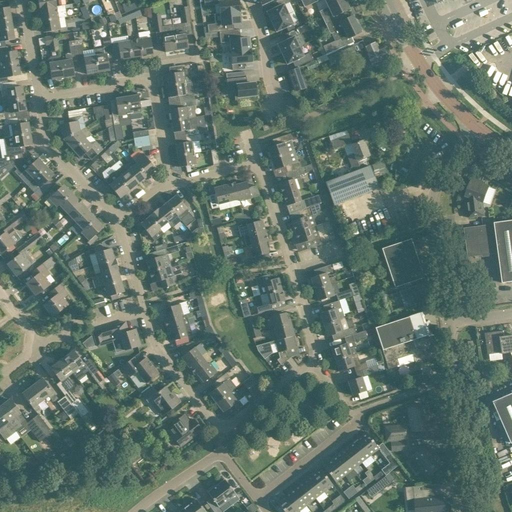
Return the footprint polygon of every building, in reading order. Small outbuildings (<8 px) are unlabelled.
[(40,10),(40,14),(65,10),(65,9),(65,6),(59,6),(56,7),(55,0),(37,0),(39,10),(40,10)] [(123,8),(125,13),(136,9),(134,3),(128,6),(125,0),(122,0),(118,2),(121,8),(123,8)] [(239,12),(237,0),(234,0),(229,1),(229,0),(203,0),(204,6),(219,4),(220,14),(239,12)] [(276,8),(267,12),(271,22),(288,14),(283,5),(290,2),(289,0),(278,0),(273,2),(276,8)] [(322,18),(326,25),(339,19),(338,18),(344,15),(342,12),(349,9),(346,3),(348,2),(346,0),(324,0),(330,11),(328,12),(330,14),(322,18)] [(187,4),(179,5),(182,22),(190,21),(189,16),(187,4)] [(0,8),(0,19),(11,18),(9,7),(0,8)] [(152,17),(150,7),(143,8),(144,13),(143,15),(151,19),(152,17)] [(65,10),(40,14),(44,33),(60,30),(58,18),(67,17),(65,10)] [(106,13),(111,23),(116,20),(114,15),(112,16),(110,12),(106,13)] [(240,24),(239,12),(220,14),(221,23),(207,25),(207,27),(208,33),(209,33),(219,32),(233,30),(233,24),(240,24)] [(133,13),(123,17),(125,22),(135,18),(133,13)] [(174,34),(172,25),(162,26),(161,19),(160,19),(159,15),(153,16),(156,33),(162,32),(165,52),(176,50),(174,34)] [(271,22),(275,32),(286,27),(292,25),(287,15),(271,22)] [(360,31),(362,30),(359,24),(357,25),(352,16),(346,20),(344,15),(338,18),(339,19),(326,25),(330,34),(337,31),(341,39),(323,48),(322,46),(318,48),(321,56),(345,46),(342,41),(348,38),(348,39),(360,33),(360,31)] [(107,24),(104,17),(99,20),(101,26),(107,24)] [(11,18),(0,19),(0,30),(13,29),(11,18)] [(184,23),(172,25),(174,34),(176,50),(188,49),(184,25),(184,23)] [(292,25),(286,27),(289,33),(295,30),(292,24),(292,25)] [(289,33),(285,34),(288,40),(294,37),(301,34),(298,28),(295,30),(289,33)] [(0,47),(5,47),(5,41),(14,40),(13,29),(0,30),(0,47)] [(233,30),(219,32),(220,43),(230,42),(231,52),(250,50),(248,38),(240,39),(239,30),(233,30)] [(138,33),(139,39),(142,56),(153,54),(149,31),(138,33)] [(56,36),(54,36),(44,38),(45,45),(49,45),(50,52),(58,50),(56,36)] [(277,45),(282,55),(298,47),(294,37),(288,40),(277,45)] [(105,48),(94,50),(95,56),(98,72),(109,70),(108,64),(114,63),(113,55),(111,45),(110,38),(104,39),(105,48)] [(139,39),(128,41),(131,58),(142,56),(139,39)] [(81,40),(75,41),(77,56),(83,55),(81,40)] [(77,56),(75,41),(69,42),(70,54),(71,57),(71,56),(77,56)] [(117,43),(120,60),(131,58),(128,41),(117,43)] [(380,65),(380,63),(388,59),(382,47),(378,48),(376,43),(364,48),(365,50),(357,54),(364,70),(374,65),(375,67),(380,65)] [(345,46),(321,56),(319,58),(321,62),(325,60),(323,58),(326,56),(331,66),(355,56),(351,46),(346,48),(345,46)] [(282,55),(286,65),(303,57),(298,47),(282,55)] [(250,50),(231,52),(232,63),(231,63),(232,70),(244,69),(243,62),(251,62),(250,50)] [(0,53),(0,65),(18,63),(16,51),(0,53)] [(60,61),(63,78),(74,76),(71,56),(71,57),(70,54),(65,55),(66,60),(60,61)] [(63,78),(60,61),(59,56),(50,57),(48,60),(51,80),(55,79),(56,81),(62,80),(61,78),(63,78)] [(95,56),(83,58),(86,74),(98,72),(95,56)] [(317,60),(306,65),(308,71),(319,66),(317,60)] [(0,78),(20,75),(18,63),(0,65),(0,78)] [(197,66),(198,76),(199,81),(205,80),(203,65),(197,66)] [(294,92),(305,89),(298,68),(287,71),(294,92)] [(166,74),(168,86),(185,83),(184,77),(188,77),(187,69),(182,70),(182,72),(166,74)] [(179,96),(180,102),(195,99),(194,93),(193,94),(191,82),(185,83),(168,86),(168,87),(166,88),(167,94),(170,94),(170,97),(179,96)] [(2,97),(3,102),(24,98),(22,86),(6,89),(7,96),(2,97)] [(246,88),(227,90),(227,97),(233,96),(235,110),(250,109),(250,106),(256,106),(256,104),(257,104),(256,98),(255,98),(255,94),(247,94),(246,88)] [(127,97),(131,120),(141,119),(140,112),(141,112),(138,95),(127,97)] [(131,120),(127,97),(115,99),(117,110),(111,111),(114,126),(120,125),(119,122),(131,120)] [(0,120),(16,118),(15,112),(26,111),(24,98),(3,102),(4,112),(0,113),(0,120)] [(170,110),(171,121),(196,117),(195,111),(194,106),(196,105),(195,99),(180,102),(180,108),(170,110)] [(103,106),(92,108),(93,113),(96,113),(97,120),(104,115),(104,111),(103,106)] [(184,131),(185,137),(203,134),(207,133),(207,129),(206,127),(197,128),(196,117),(171,121),(173,133),(184,131)] [(0,125),(11,124),(13,137),(30,134),(28,122),(17,124),(16,118),(0,120),(0,125)] [(60,125),(63,139),(80,131),(78,121),(75,122),(74,118),(64,120),(65,124),(60,125)] [(148,136),(147,130),(133,132),(133,138),(148,136)] [(63,139),(73,150),(85,139),(86,138),(80,131),(63,139)] [(328,137),(330,142),(333,149),(351,143),(347,131),(328,137)] [(13,137),(4,138),(7,155),(4,155),(5,158),(0,159),(0,168),(15,161),(23,158),(22,153),(21,147),(32,145),(30,134),(13,137)] [(175,144),(177,156),(194,153),(192,142),(204,140),(203,134),(185,137),(186,143),(175,144)] [(267,148),(271,159),(295,151),(291,140),(292,140),(290,134),(276,139),(278,144),(267,148)] [(85,139),(73,150),(80,158),(85,153),(92,160),(103,150),(95,142),(91,145),(85,139)] [(333,180),(326,183),(334,205),(342,203),(369,192),(378,189),(369,166),(368,167),(364,158),(369,156),(363,141),(351,145),(350,146),(353,154),(347,156),(353,172),(333,180)] [(113,144),(109,148),(112,152),(117,148),(113,144)] [(112,152),(109,148),(104,153),(100,156),(104,160),(108,156),(112,152)] [(210,150),(211,155),(213,165),(219,164),(217,149),(210,150)] [(285,167),(287,172),(301,168),(299,162),(298,162),(295,151),(271,159),(275,170),(285,167)] [(194,153),(177,156),(179,167),(196,165),(194,153)] [(143,154),(134,161),(146,177),(156,169),(143,154)] [(14,172),(27,185),(46,167),(38,158),(30,166),(25,161),(14,172)] [(136,164),(127,171),(138,184),(146,177),(134,161),(136,164)] [(91,166),(94,170),(99,165),(95,162),(91,166)] [(118,178),(129,191),(138,184),(127,171),(123,166),(114,173),(118,178)] [(46,167),(27,185),(39,198),(50,187),(46,183),(54,175),(46,167)] [(283,195),(297,190),(303,188),(299,175),(306,173),(304,167),(301,168),(287,172),(285,173),(288,181),(279,184),(283,195)] [(118,178),(114,173),(113,172),(104,179),(120,198),(129,191),(118,178)] [(466,196),(466,201),(469,218),(484,215),(483,203),(483,202),(483,203),(489,187),(482,183),(482,182),(472,179),(466,196)] [(247,182),(236,185),(235,185),(239,199),(239,201),(251,198),(247,182)] [(235,183),(224,186),(229,202),(239,199),(235,185),(236,185),(235,183)] [(57,207),(59,205),(71,193),(63,185),(55,193),(52,190),(44,197),(47,200),(49,198),(57,207)] [(13,196),(18,191),(13,186),(8,191),(13,196)] [(229,202),(224,186),(214,188),(215,194),(208,196),(212,209),(219,207),(218,205),(229,202)] [(0,194),(0,205),(11,197),(6,190),(0,194)] [(295,212),(299,211),(309,206),(321,203),(318,195),(301,201),(297,190),(283,195),(286,206),(292,204),(295,212)] [(59,205),(67,213),(79,202),(71,193),(59,205)] [(176,195),(167,203),(177,216),(180,220),(181,221),(185,226),(194,219),(189,212),(186,209),(185,206),(188,204),(184,198),(180,201),(176,195)] [(67,213),(75,222),(87,210),(79,202),(67,213)] [(167,203),(158,210),(169,223),(172,227),(181,221),(180,220),(177,216),(167,203)] [(255,207),(254,210),(254,213),(257,215),(261,214),(263,211),(262,208),(259,206),(255,207)] [(292,221),(295,233),(316,226),(309,206),(299,211),(301,218),(292,221)] [(157,209),(148,216),(149,217),(160,230),(159,229),(167,222),(168,223),(169,223),(158,210),(157,209)] [(75,222),(83,230),(95,219),(87,210),(75,222)] [(31,232),(34,236),(38,233),(22,212),(11,220),(16,227),(24,220),(32,231),(31,232)] [(149,217),(140,224),(145,229),(142,232),(146,238),(149,235),(151,237),(160,230),(149,217)] [(51,222),(55,226),(59,222),(55,218),(51,222)] [(95,219),(83,230),(81,232),(89,241),(87,243),(90,245),(98,238),(95,235),(102,229),(103,227),(95,219)] [(241,237),(243,236),(265,231),(262,220),(238,226),(241,237)] [(468,228),(465,232),(467,254),(472,257),(499,254),(503,283),(511,282),(511,220),(494,223),(495,224),(468,228)] [(59,222),(55,226),(58,230),(63,226),(59,222)] [(204,233),(202,223),(196,225),(198,235),(204,233)] [(316,226),(295,233),(299,244),(305,242),(307,250),(322,245),(316,226)] [(20,240),(15,233),(12,229),(6,233),(5,233),(0,236),(0,254),(6,250),(7,249),(13,245),(20,240)] [(246,247),(249,246),(265,242),(268,242),(265,231),(243,236),(246,247)] [(16,277),(24,270),(29,267),(34,263),(29,256),(25,251),(30,247),(31,249),(43,240),(38,233),(34,236),(19,248),(23,253),(20,255),(7,265),(10,269),(9,271),(13,277),(15,275),(16,277)] [(386,296),(391,312),(418,303),(428,300),(423,284),(421,284),(420,279),(424,278),(411,239),(381,249),(385,258),(396,293),(386,296)] [(268,253),(265,242),(249,246),(252,258),(268,253)] [(50,249),(53,252),(58,249),(54,244),(49,247),(50,249)] [(146,261),(149,272),(164,267),(170,265),(165,249),(166,248),(165,244),(155,247),(156,251),(152,253),(153,258),(146,261)] [(7,249),(6,250),(8,254),(15,248),(13,245),(7,249)] [(95,253),(98,264),(114,259),(111,248),(104,250),(103,246),(96,249),(97,253),(95,253)] [(54,255),(53,252),(50,249),(46,252),(50,258),(52,257),(54,255)] [(191,251),(185,253),(187,260),(193,258),(191,251)] [(350,267),(359,264),(356,253),(347,256),(350,267)] [(50,258),(47,260),(52,266),(56,262),(52,257),(50,258)] [(68,263),(68,265),(72,272),(79,270),(76,259),(76,258),(73,260),(68,263)] [(101,275),(117,270),(118,270),(115,259),(114,259),(98,264),(98,265),(99,264),(102,274),(101,275)] [(164,267),(149,272),(153,283),(156,282),(158,288),(162,286),(163,289),(172,285),(176,284),(174,276),(182,273),(179,263),(170,265),(164,267)] [(41,264),(40,266),(32,272),(36,277),(27,284),(36,296),(50,285),(45,278),(49,274),(41,264)] [(310,278),(314,289),(335,282),(334,277),(328,279),(326,274),(332,272),(330,265),(312,271),(313,271),(314,271),(315,276),(310,278)] [(101,275),(104,286),(121,281),(117,270),(101,275)] [(345,272),(347,279),(348,278),(354,276),(351,270),(346,272),(345,272)] [(77,278),(80,283),(85,280),(81,275),(77,278)] [(260,295),(267,293),(281,289),(278,278),(270,280),(269,275),(255,278),(260,295)] [(85,280),(80,283),(81,284),(79,286),(84,292),(90,290),(89,284),(85,280)] [(121,281),(104,286),(108,297),(110,296),(112,300),(118,298),(117,294),(124,292),(121,281)] [(335,282),(314,289),(318,301),(334,296),(332,290),(337,288),(335,282)] [(60,285),(56,288),(48,294),(52,299),(43,306),(52,317),(68,305),(63,298),(68,295),(60,285)] [(257,314),(265,312),(278,308),(277,303),(284,301),(283,297),(285,295),(284,292),(282,291),(281,289),(267,293),(270,304),(255,308),(257,314)] [(336,294),(338,301),(339,301),(352,296),(353,296),(351,289),(336,294)] [(353,296),(352,296),(358,313),(365,311),(361,300),(359,294),(353,296)] [(103,299),(94,302),(96,308),(105,305),(103,299)] [(319,313),(323,325),(345,318),(339,301),(338,301),(327,305),(329,310),(319,313)] [(163,309),(166,320),(167,320),(180,316),(183,316),(179,304),(163,309)] [(248,309),(242,311),(243,318),(247,317),(250,316),(248,309)] [(272,329),(274,329),(291,324),(288,316),(286,316),(285,313),(276,315),(268,317),(272,329)] [(375,328),(382,350),(388,369),(397,366),(397,367),(417,361),(417,362),(431,358),(432,357),(433,357),(434,356),(434,355),(435,354),(435,353),(435,352),(435,351),(433,345),(432,345),(433,346),(431,346),(420,313),(375,328)] [(164,321),(167,331),(190,324),(187,314),(183,316),(180,316),(167,320),(166,320),(164,321)] [(342,332),(344,338),(356,333),(354,327),(348,329),(345,318),(323,325),(327,337),(342,332)] [(125,322),(95,332),(93,332),(97,345),(113,340),(121,338),(124,350),(140,345),(135,329),(128,332),(125,322)] [(190,324),(167,331),(171,342),(187,337),(186,336),(193,334),(190,324)] [(274,329),(277,340),(292,336),(294,336),(291,324),(274,329)] [(331,348),(335,360),(356,353),(354,348),(356,347),(354,341),(367,337),(367,336),(373,334),(371,329),(372,329),(371,325),(368,326),(369,329),(365,331),(365,330),(356,333),(344,338),(346,343),(331,348)] [(485,333),(488,355),(502,353),(502,354),(511,353),(511,354),(511,335),(504,336),(504,331),(485,333)] [(295,348),(295,347),(296,347),(297,345),(296,342),(294,341),(293,341),(292,336),(277,340),(256,346),(258,351),(264,359),(272,353),(270,345),(276,344),(280,358),(277,360),(281,365),(289,359),(286,354),(285,351),(295,348)] [(90,348),(95,342),(90,337),(84,343),(90,348)] [(218,349),(221,354),(226,350),(222,346),(218,349)] [(181,357),(187,366),(201,356),(194,347),(181,357)] [(226,350),(221,354),(225,358),(229,355),(226,350)] [(62,360),(72,373),(79,381),(85,376),(84,374),(88,371),(73,351),(62,360)] [(354,367),(356,372),(368,368),(366,363),(360,364),(356,353),(335,360),(339,372),(354,367)] [(194,375),(196,374),(196,373),(208,365),(207,364),(201,356),(187,366),(194,375)] [(133,358),(125,364),(122,367),(130,377),(137,372),(146,383),(158,374),(146,358),(138,364),(133,358)] [(67,376),(72,373),(62,360),(51,368),(61,381),(67,376)] [(196,373),(196,374),(203,383),(217,372),(209,363),(207,364),(208,365),(196,373)] [(368,368),(356,372),(357,378),(348,381),(352,396),(366,391),(362,377),(364,377),(379,371),(380,373),(385,372),(383,363),(381,364),(368,368)] [(91,376),(100,387),(104,392),(112,385),(106,377),(103,380),(96,372),(91,376)] [(215,402),(216,403),(230,392),(233,390),(236,387),(229,378),(230,378),(226,373),(214,382),(217,387),(209,394),(212,397),(211,398),(214,402),(215,402)] [(109,379),(115,387),(121,382),(115,374),(109,379)] [(38,382),(32,386),(42,400),(48,396),(53,402),(58,399),(55,395),(40,376),(36,380),(38,382)] [(242,382),(246,387),(252,395),(259,389),(253,381),(250,377),(242,382)] [(389,379),(393,391),(400,389),(396,377),(389,379)] [(42,400),(32,386),(27,391),(25,388),(20,392),(34,411),(39,407),(37,404),(42,400)] [(153,387),(145,393),(142,396),(148,403),(153,399),(157,405),(155,406),(162,416),(180,402),(172,392),(170,394),(165,387),(157,393),(153,387)] [(230,392),(216,403),(217,404),(216,405),(220,409),(223,412),(241,399),(233,390),(230,392)] [(65,396),(78,413),(85,423),(89,420),(90,420),(85,414),(88,412),(78,399),(75,399),(70,392),(65,396)] [(511,393),(493,402),(511,443),(511,393)] [(70,419),(78,413),(65,396),(58,402),(70,419)] [(9,399),(0,406),(0,410),(16,431),(22,426),(21,424),(25,421),(20,414),(9,399)] [(408,408),(409,425),(385,427),(386,441),(407,439),(406,432),(430,430),(428,406),(408,408)] [(16,431),(0,410),(0,433),(4,437),(8,434),(10,436),(16,431)] [(58,416),(61,421),(66,417),(63,412),(58,416)] [(38,414),(32,419),(48,441),(54,435),(52,432),(38,414)] [(171,436),(180,447),(202,430),(193,419),(189,422),(184,415),(173,423),(174,424),(168,429),(172,435),(171,436)] [(106,428),(109,422),(100,418),(97,424),(103,427),(101,428),(103,430),(106,428)] [(48,441),(32,419),(26,424),(35,436),(39,442),(40,441),(44,445),(49,441),(48,441)] [(89,420),(85,423),(90,430),(94,427),(89,420)] [(112,426),(105,431),(109,436),(116,431),(112,426)] [(365,432),(357,439),(370,456),(379,449),(365,432)] [(119,434),(111,440),(121,453),(129,447),(119,434)] [(73,439),(78,445),(84,440),(79,435),(73,439)] [(357,439),(348,446),(361,462),(370,456),(357,439)] [(391,443),(391,451),(407,449),(406,441),(391,443)] [(411,456),(426,476),(442,464),(427,444),(411,456)] [(348,446),(340,452),(353,469),(361,462),(348,446)] [(385,447),(380,451),(389,463),(393,469),(398,465),(385,447)] [(132,465),(141,458),(135,449),(125,456),(132,465)] [(340,452),(331,459),(344,476),(353,469),(340,452)] [(39,465),(30,458),(24,465),(33,472),(39,465)] [(344,476),(331,459),(322,466),(336,483),(344,476)] [(310,475),(324,492),(332,485),(319,468),(310,475)] [(368,470),(364,473),(371,481),(374,479),(368,470)] [(381,470),(375,474),(380,479),(385,475),(381,470)] [(310,475),(302,482),(315,499),(324,492),(310,475)] [(385,476),(373,485),(379,492),(391,483),(385,476)] [(224,479),(215,486),(227,501),(236,495),(224,479)] [(307,505),(315,499),(302,482),(293,488),(307,505)] [(212,499),(207,503),(213,511),(221,511),(219,508),(227,501),(215,486),(207,492),(212,499)] [(435,500),(435,497),(423,498),(422,486),(412,487),(414,511),(443,511),(442,500),(435,500)] [(285,495),(298,511),(307,505),(293,488),(285,495)] [(348,490),(344,493),(348,499),(349,499),(353,496),(348,490)] [(276,502),(284,511),(298,511),(285,495),(276,502)] [(336,498),(331,502),(336,508),(341,505),(336,498)] [(205,511),(196,499),(187,506),(191,511),(205,511)] [(394,511),(386,499),(375,505),(379,511),(394,511)]
